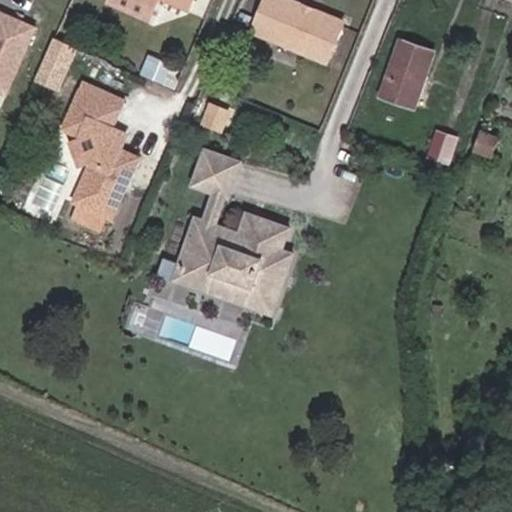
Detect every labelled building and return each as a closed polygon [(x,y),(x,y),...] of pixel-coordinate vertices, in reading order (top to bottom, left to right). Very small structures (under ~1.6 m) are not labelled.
[(104,0),(101,8),(139,26),(150,0),(153,0),(182,13),(187,0),(104,0)] [(268,0),(252,41),(328,71),(345,30),(313,18),(310,21),(306,19),(305,14),(269,0),(268,0)] [(0,90),(12,95),(43,24),(2,6),(0,9),(0,90)] [(52,93),(69,53),(48,44),(31,83),(52,93)] [(413,99),(418,101),(432,67),(395,53),(374,109),(405,120),(413,99)] [(108,132),(109,130),(118,108),(77,89),(58,134),(76,142),(87,167),(89,172),(72,211),(107,227),(134,164),(117,157),(108,132)] [(405,120),(411,122),(418,101),(413,99),(405,120)] [(202,135),(217,141),(225,123),(209,117),(202,135)] [(456,162),(463,133),(438,127),(431,156),(456,162)] [(117,157),(120,148),(114,132),(109,130),(108,132),(117,157)] [(471,163),(485,168),(491,149),(478,145),(471,163)] [(226,193),(232,195),(242,166),(214,157),(203,185),(219,189),(202,240),(210,242),(212,234),(226,193)] [(286,269),(273,265),(275,257),(285,248),(289,236),(266,229),(263,240),(242,234),(238,247),(228,244),(229,239),(212,234),(210,242),(202,240),(191,236),(179,274),(183,276),(180,287),(202,294),(207,280),(252,295),(248,310),(270,317),(286,269)] [(270,317),(248,310),(252,295),(207,280),(202,294),(180,287),(183,276),(179,274),(174,290),(272,323),(284,294),(291,270),(286,269),(270,317)]
